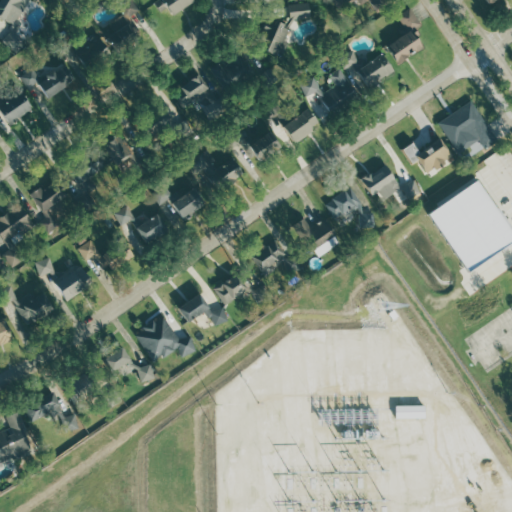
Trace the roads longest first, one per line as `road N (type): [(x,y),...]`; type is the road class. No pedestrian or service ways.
road 1 (residential): [(0,383),(511,31)]
road 2 (residential): [(0,173),(222,16)]
road 3 (tertiary): [(427,0),(511,119)]
